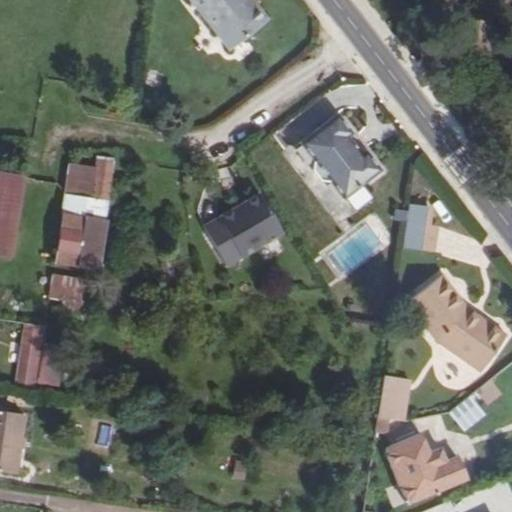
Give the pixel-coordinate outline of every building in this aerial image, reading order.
[(268,21),(255,3),(252,5),(248,0),(192,0),(230,50),(268,21)] [(350,198),(383,172),(368,152),(363,155),(350,137),(354,134),(338,114),(305,140),(320,159),(334,177),(350,198)] [(333,178),(334,177),(320,159),(318,160),(317,167),(326,178),(333,178)] [(0,256),(12,258),(24,178),(0,174),(0,256)] [(224,268),(283,236),(260,193),(200,225),(224,268)] [(108,202),(68,197),(57,265),(98,271),(108,202)] [(424,201),(411,199),(408,219),(421,221),(424,201)] [(408,219),(405,245),(429,247),(432,222),(421,221),(408,219)] [(52,274),(46,303),(87,311),(93,282),(52,274)] [(504,335),(477,315),(473,320),(467,315),(471,311),(466,307),(441,274),(405,301),(435,340),(477,371),(504,335)] [(477,315),(471,311),(467,315),(473,320),(477,315)] [(23,325),(13,380),(63,389),(68,362),(44,357),(49,330),(23,325)] [(412,383),(387,379),(380,419),(406,423),(412,383)] [(463,433),(485,416),(469,396),(447,412),(463,433)] [(0,471),(19,474),(28,413),(0,409),(0,471)] [(384,451),(407,505),(445,490),(420,435),(384,451)] [(387,477),(370,474),(368,491),(385,493),(387,477)] [(368,491),(364,511),(382,511),(385,493),(368,491)]
